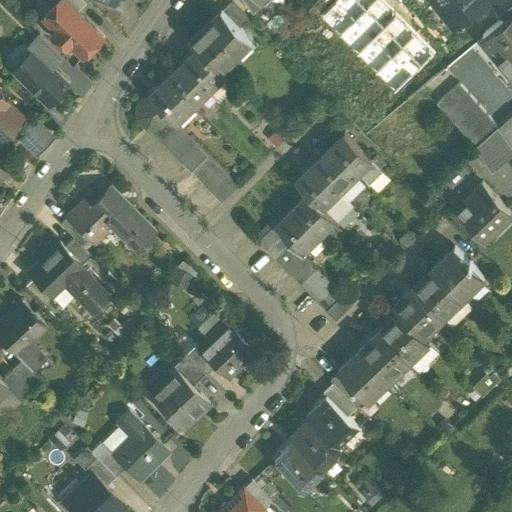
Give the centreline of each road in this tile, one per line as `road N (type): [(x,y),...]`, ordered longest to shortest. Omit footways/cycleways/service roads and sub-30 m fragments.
road 1 (residential): [(88,126),(312,345),(172,511)]
road 2 (residential): [(177,0),(88,126)]
road 3 (residential): [(88,126),(0,252)]
